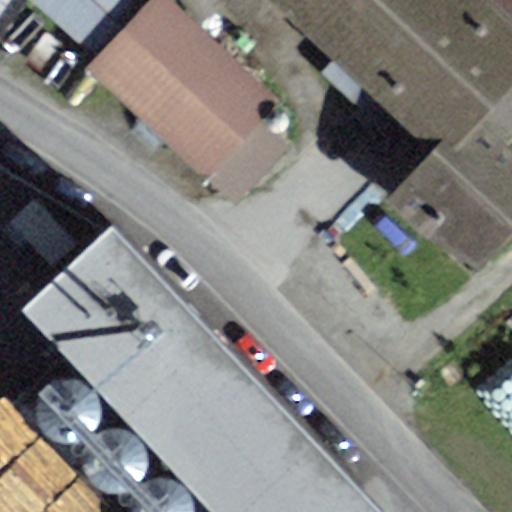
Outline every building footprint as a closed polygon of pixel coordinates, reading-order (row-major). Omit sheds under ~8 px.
[(135,0),(32,0),(90,51),(135,0)] [(164,0),(92,73),(205,184),(210,178),(232,200),(282,149),(256,123),(272,106),(164,0)] [(381,104),(437,155),(470,119),(482,107),(511,134),(511,25),(484,0),(268,0),(327,54),(311,72),(365,122),(381,104)] [(511,238),(511,154),(470,119),(437,155),(391,208),(421,235),(483,269),(511,238)] [(53,259),(84,218),(31,178),(0,219),(53,259)] [(216,511),(339,511),(252,422),(190,484),(216,511)]
